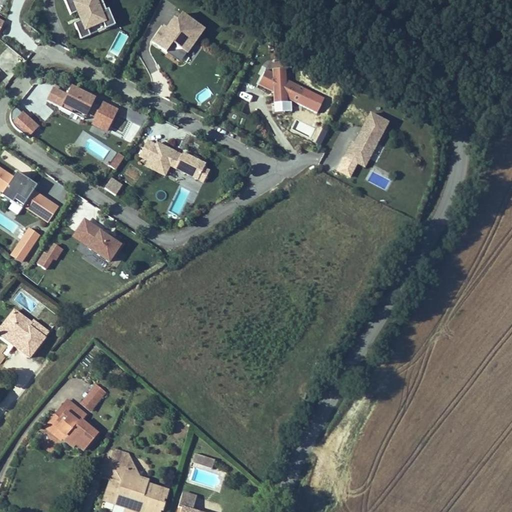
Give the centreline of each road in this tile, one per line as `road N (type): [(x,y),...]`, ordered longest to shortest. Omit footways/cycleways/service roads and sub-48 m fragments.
road 1 (residential): [(0,113),(49,55),(248,151),(267,177),(162,240),(0,130)]
road 2 (tertiary): [(276,511),(330,394),(443,208),(460,156),(459,124),(432,67),(354,0)]
